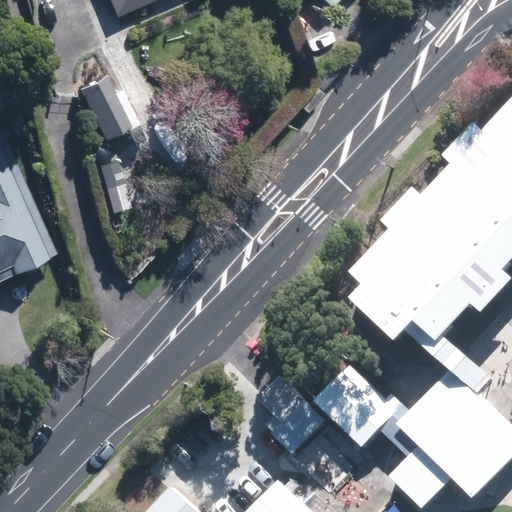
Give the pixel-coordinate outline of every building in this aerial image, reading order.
[(105,0),(111,13),(139,0),(105,0)] [(337,71),(330,64),(313,84),(320,90),(337,71)] [(100,77),(75,91),(104,143),(129,129),(100,77)] [(321,93),(314,87),(297,105),(304,112),(321,93)] [(511,107),(358,277),(369,287),(357,300),(406,345),(424,325),(446,345),(511,272),(511,107)] [(0,279),(54,257),(0,132),(0,279)] [(355,368),(318,403),(365,452),(402,417),(355,368)] [(316,407),(284,373),(259,397),(280,418),(271,426),(283,438),(316,407)] [(511,439),(462,387),(403,443),(468,511),(470,511),(511,473),(511,439)] [(327,431),(302,456),(333,487),(358,462),(327,431)] [(425,467),(393,497),(407,511),(451,511),(460,504),(425,467)] [(213,511),(180,481),(151,511),(213,511)] [(306,511),(279,485),(251,511),(306,511)]
